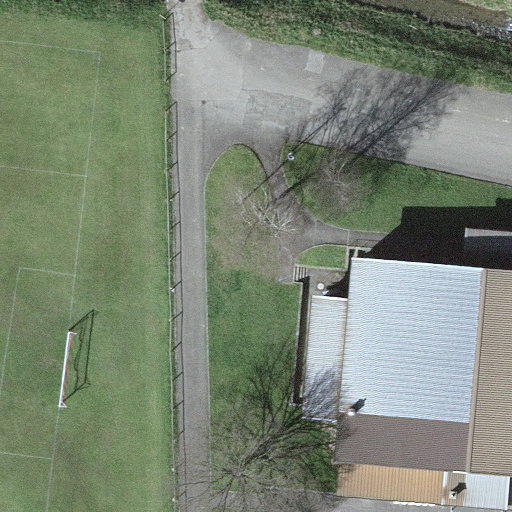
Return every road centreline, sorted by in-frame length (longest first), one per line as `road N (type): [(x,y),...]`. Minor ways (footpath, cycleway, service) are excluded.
road 1 (track): [(188,0),(196,511)]
road 2 (track): [(511,154),(191,100)]
